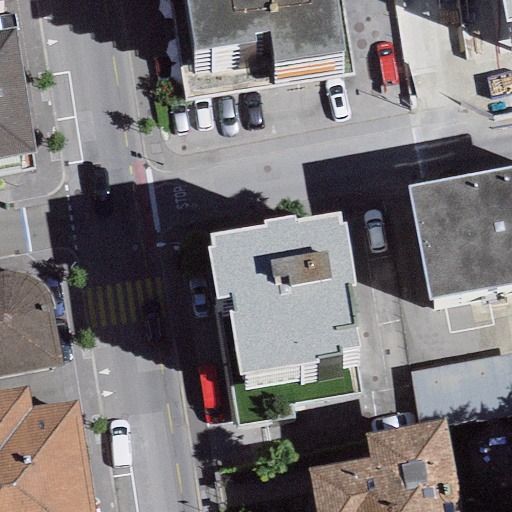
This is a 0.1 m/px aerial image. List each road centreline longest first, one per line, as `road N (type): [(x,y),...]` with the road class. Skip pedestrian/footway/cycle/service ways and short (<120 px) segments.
road 1 (residential): [(511,136),(112,212)]
road 2 (tertiary): [(158,511),(112,212)]
road 3 (tertiary): [(112,212),(79,0)]
